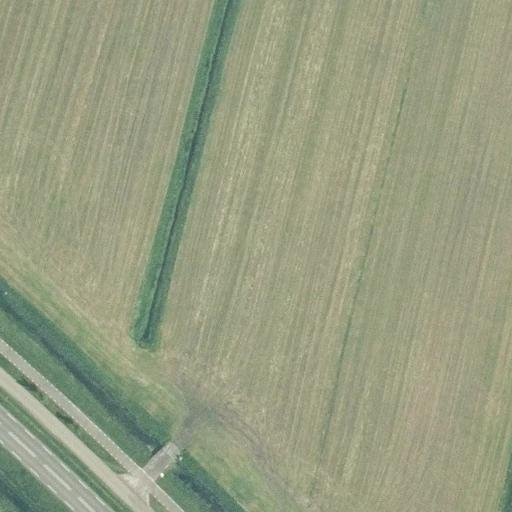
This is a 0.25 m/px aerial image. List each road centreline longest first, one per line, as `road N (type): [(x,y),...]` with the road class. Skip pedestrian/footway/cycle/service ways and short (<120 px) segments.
road 1 (track): [(145,511),(0,374)]
road 2 (primary): [(93,511),(0,423)]
